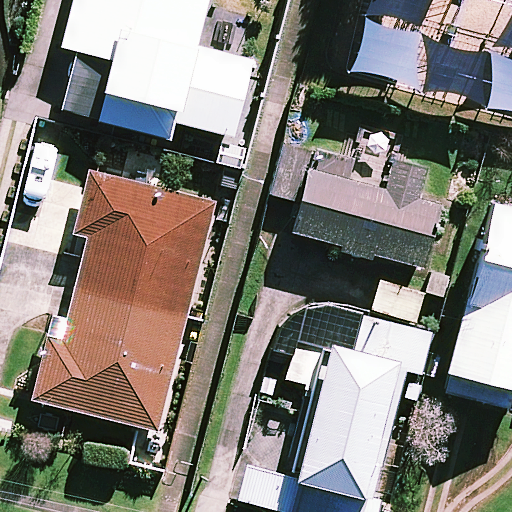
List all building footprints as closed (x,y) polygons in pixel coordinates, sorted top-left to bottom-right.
[(231,136),(250,61),(239,58),(247,26),(203,15),(206,0),(72,0),(61,47),(76,51),(61,112),(168,138),(173,122),(231,136)] [(295,203),(287,234),(337,247),(336,253),(368,262),(370,256),(421,269),(437,208),(414,202),(422,170),(390,161),(382,191),(346,181),(352,160),(281,142),(267,196),(295,203)] [(162,166),(114,154),(109,177),(89,173),(74,232),(87,236),(67,317),(54,314),(33,400),(156,431),(212,204),(156,190),(162,166)] [(511,210),(485,204),(441,374),(446,375),(441,394),(507,411),(511,392),(511,210)] [(360,316),(351,354),(292,339),(282,379),(314,387),(291,478),(244,467),(235,502),(276,511),(375,511),(378,501),(364,498),(372,468),(378,469),(403,372),(418,376),(428,333),(360,316)]
